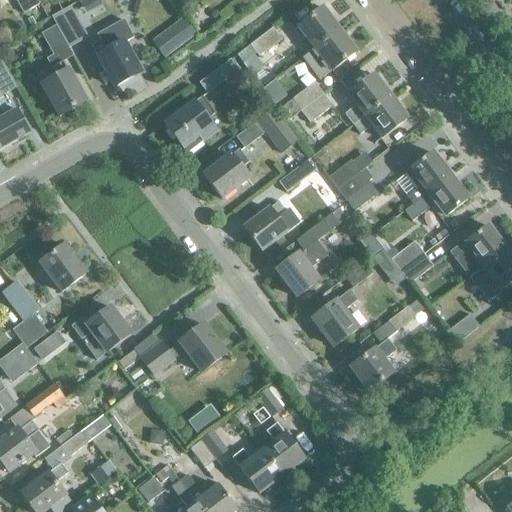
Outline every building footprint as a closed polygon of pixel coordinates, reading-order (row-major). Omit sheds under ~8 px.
[(14,0),(22,14),(38,5),(35,0),(14,0)] [(305,39),(303,40),(311,51),(341,29),(326,10),(324,12),(321,9),(296,28),(305,39)] [(56,26),(68,48),(87,37),(76,16),(56,26)] [(90,46),(113,88),(139,73),(123,44),(133,38),(123,20),(96,35),(99,41),(90,46)] [(73,56),(68,48),(56,26),(41,34),(53,56),(45,60),(55,78),(41,86),(59,118),(85,103),(62,62),(73,56)] [(280,38),(271,27),(248,45),(257,56),(280,38)] [(152,42),(164,58),(183,44),(170,28),(152,42)] [(355,47),(341,29),(311,51),(302,58),(319,81),(355,53),(353,50),(355,47)] [(235,70),(227,59),(197,82),(205,93),(235,70)] [(0,113),(3,118),(0,119),(0,150),(28,134),(16,111),(15,111),(5,94),(16,88),(0,61),(0,113)] [(347,95),(355,106),(344,114),(353,125),(391,96),(377,78),(375,79),(372,76),(347,95)] [(286,121),(299,111),(299,112),(322,95),(313,83),(278,109),(286,121)] [(322,95),(299,112),(308,123),(330,106),(322,95)] [(381,139),(406,120),(404,117),(406,115),(391,96),(353,125),(360,135),(371,126),(381,139)] [(213,115),(200,98),(164,125),(186,155),(216,133),(206,120),(213,115)] [(255,122),(280,154),(296,141),(271,110),(255,122)] [(263,134),(254,122),(235,137),(244,148),(263,134)] [(202,176),(221,200),(247,179),(240,169),(248,163),(239,151),(230,157),(229,155),(202,176)] [(406,197),(412,205),(422,198),(450,177),(433,155),(409,174),(410,175),(406,177),(416,190),(406,197)] [(276,182),(284,193),(315,169),(307,158),(276,182)] [(351,162),(328,179),(335,189),(359,171),(351,162)] [(335,189),(344,200),(367,182),(359,171),(335,189)] [(422,198),(412,205),(430,228),(467,200),(450,177),(422,198)] [(367,182),(344,200),(353,212),(376,195),(367,182)] [(277,203),(243,228),(261,253),(286,234),(275,219),(284,212),(277,203)] [(337,209),(329,215),(337,225),(345,219),(337,209)] [(310,244),(275,271),(296,298),(318,281),(309,270),(326,258),(314,243),(337,225),(329,215),(303,235),(310,244)] [(466,245),(462,248),(478,270),(505,250),(487,227),(464,244),(466,245)] [(413,242),(390,260),(400,273),(423,254),(413,242)] [(63,245),(38,264),(60,293),(85,275),(63,245)] [(498,292),(511,282),(511,281),(511,258),(505,250),(478,270),(467,278),(487,304),(500,294),(498,292)] [(423,254),(400,273),(409,285),(433,267),(423,254)] [(369,274),(362,265),(343,280),(350,289),(369,274)] [(16,282),(0,293),(0,294),(12,311),(28,298),(16,282)] [(312,319),(333,348),(356,331),(342,312),(355,301),(348,291),(312,319)] [(406,307),(387,322),(394,332),(414,317),(407,306),(406,307)] [(82,318),(70,327),(80,341),(95,361),(105,354),(130,335),(109,307),(87,324),(82,318)] [(21,322),(35,340),(44,333),(31,315),(21,322)] [(477,327),(468,315),(445,333),(455,345),(477,327)] [(21,322),(10,331),(20,345),(23,349),(25,348),(35,340),(21,322)] [(154,336),(118,363),(124,372),(141,360),(154,376),(174,361),(173,360),(184,351),(201,373),(225,354),(203,325),(167,352),(161,344),(160,345),(154,336)] [(386,341),(349,368),(368,393),(391,375),(381,362),(394,353),(386,341)] [(44,343),(34,351),(42,362),(53,354),(44,343)] [(20,345),(0,360),(0,372),(2,375),(21,361),(27,369),(36,362),(33,359),(25,348),(23,349),(20,345)] [(25,407),(33,417),(53,403),(58,410),(66,403),(53,386),(25,407)] [(267,390),(256,399),(270,417),(281,408),(267,390)] [(47,474),(20,494),(33,511),(43,511),(49,508),(52,511),(59,511),(70,504),(56,485),(69,475),(62,467),(71,460),(70,459),(89,444),(88,443),(111,426),(103,415),(44,460),(52,471),(47,474)] [(199,415),(188,424),(197,436),(208,428),(199,415)] [(16,429),(0,441),(0,468),(3,472),(5,470),(8,473),(32,454),(34,458),(48,447),(36,432),(38,431),(30,421),(17,431),(16,429)] [(261,451),(281,477),(303,460),(276,424),(265,432),(273,442),(261,451)] [(151,432),(150,445),(157,446),(163,441),(163,433),(151,432)] [(200,440),(214,459),(225,451),(210,432),(200,440)] [(200,440),(187,449),(202,468),(214,459),(200,440)] [(240,451),(231,458),(258,494),(281,477),(261,451),(248,461),(240,451)] [(108,462),(99,469),(106,479),(116,473),(108,462)] [(179,482),(201,511),(235,511),(236,511),(217,486),(203,496),(187,475),(179,482)] [(187,508),(182,511),(201,511),(179,482),(171,488),(187,508)] [(71,511),(98,511),(93,505),(92,503),(87,498),(71,511)]
